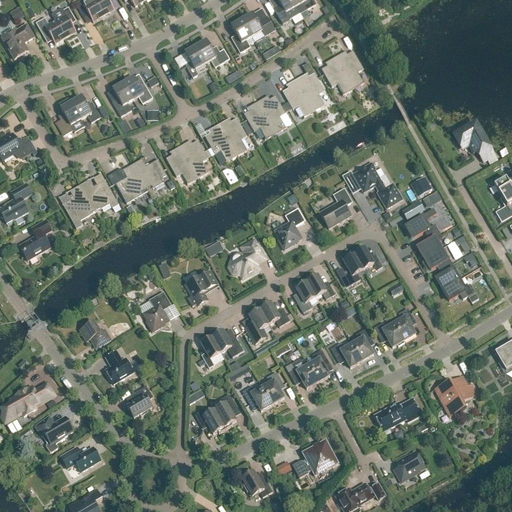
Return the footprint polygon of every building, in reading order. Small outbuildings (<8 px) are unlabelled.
[(85,0),(75,6),(85,23),(90,20),(93,25),(104,19),(93,2),(88,5),(85,0)] [(96,0),(93,2),(104,19),(114,13),(108,2),(112,0),(96,0)] [(145,3),(143,0),(122,0),(124,2),(127,0),(129,0),(135,10),(145,3)] [(299,15),(290,0),(276,0),(282,9),(275,13),(282,26),(294,20),(294,19),(299,15)] [(290,0),(299,15),(305,12),(306,13),(316,7),(312,0),(290,0)] [(15,24),(24,19),(19,10),(10,16),(15,24)] [(62,11),(51,17),(55,24),(65,41),(76,35),(70,25),(75,22),(68,10),(63,13),(62,11)] [(264,39),(273,34),(265,20),(260,23),(260,24),(261,23),(262,25),(258,27),(252,16),(240,23),(250,41),(261,34),(264,39)] [(55,47),(65,41),(55,24),(49,27),(45,20),(36,26),(44,40),(49,37),(55,47)] [(245,44),(250,41),(240,23),(231,29),(238,40),(232,43),(240,56),(249,51),(245,44)] [(14,62),(29,54),(24,46),(35,40),(27,27),(17,33),(16,32),(2,41),(14,62)] [(288,48),(293,45),(291,40),(285,43),(288,48)] [(206,43),(195,49),(206,67),(211,64),(215,71),(229,62),(225,54),(221,57),(217,51),(212,54),(206,43)] [(268,62),(283,52),(279,47),(265,56),(268,62)] [(195,73),(206,67),(195,49),(185,55),(191,66),(186,69),(193,81),(198,77),(195,73)] [(354,91),(365,85),(364,84),(363,85),(357,75),(363,71),(353,54),(344,59),(343,55),(335,60),(354,91)] [(342,98),(354,91),(335,60),(328,64),(330,67),(321,72),(331,90),(337,86),(343,97),(342,97),(342,98)] [(315,114),(326,107),(324,107),(319,97),(324,94),(314,76),(306,81),(304,78),(296,82),(315,114)] [(152,89),(161,85),(158,78),(149,82),(152,89)] [(228,86),(233,83),(230,78),(225,81),(228,86)] [(133,80),(123,86),(133,103),(139,100),(143,107),(153,101),(145,88),(140,91),(133,80)] [(304,120),(315,114),(296,82),(289,86),(291,89),(282,94),(293,112),(298,109),(304,119),(303,120),(304,120)] [(212,96),(218,92),(214,85),(208,89),(212,96)] [(128,106),(133,103),(123,86),(112,92),(119,103),(113,106),(121,120),(132,113),(128,106)] [(276,136),(287,130),(287,129),(286,130),(280,120),(286,116),(275,98),(267,103),(265,100),(258,105),(276,136)] [(81,99),(71,105),(81,122),(87,119),(91,126),(100,120),(93,107),(88,110),(81,99)] [(81,122),(71,105),(60,111),(67,122),(62,125),(68,136),(78,130),(76,126),(81,122)] [(265,143),(276,136),(258,105),(250,109),(252,112),(243,117),(254,135),(260,131),(265,141),(264,142),(265,143)] [(101,110),(105,119),(109,117),(105,108),(101,110)] [(158,124),(158,113),(147,113),(147,123),(158,124)] [(237,159),(248,152),(247,153),(241,142),(247,139),(237,121),(228,126),(226,123),(219,127),(237,159)] [(252,136),(245,123),(243,124),(250,137),(252,136)] [(248,138),(250,137),(243,124),(241,126),(248,138)] [(479,158),(483,165),(487,163),(490,168),(498,163),(494,158),(490,151),(491,151),(475,125),(454,138),(460,149),(467,145),(473,156),(477,154),(479,158)] [(226,165),(237,159),(219,127),(212,131),(213,134),(205,139),(215,157),(221,154),(227,164),(226,165)] [(20,148),(13,138),(0,145),(0,159),(5,168),(2,162),(16,154),(23,161),(32,156),(33,158),(38,156),(36,153),(37,152),(32,143),(30,144),(30,142),(20,148)] [(198,181),(209,175),(209,174),(208,175),(202,164),(208,161),(198,143),(189,148),(187,145),(180,149),(198,181)] [(187,187),(198,181),(180,149),(173,153),(174,157),(166,161),(176,179),(182,176),(188,186),(187,187)] [(153,191),(163,185),(160,181),(166,178),(157,163),(158,163),(158,162),(146,169),(142,162),(132,167),(146,191),(151,188),(153,191)] [(380,202),(386,212),(402,203),(396,192),(394,193),(387,181),(381,184),(374,173),(375,172),(371,165),(365,169),(365,170),(353,178),(351,174),(342,179),(346,186),(355,181),(364,196),(375,189),(382,201),(380,202)] [(127,206),(142,197),(141,194),(146,191),(132,167),(122,173),(127,180),(115,187),(115,188),(116,187),(127,206)] [(235,171),(241,181),(246,178),(240,168),(235,171)] [(511,190),(506,180),(494,187),(502,201),(500,202),(511,220),(511,219),(511,190)] [(418,200),(428,194),(421,181),(411,187),(418,200)] [(170,192),(175,190),(171,182),(166,185),(170,192)] [(101,212),(111,206),(113,211),(119,208),(105,184),(106,184),(106,183),(94,190),(89,183),(80,188),(93,212),(99,209),(101,212)] [(22,203),(32,197),(26,187),(11,195),(15,203),(0,211),(0,218),(1,220),(3,221),(7,226),(14,222),(14,223),(28,215),(22,203)] [(80,224),(90,218),(88,215),(93,212),(80,188),(70,194),(74,201),(62,208),(63,208),(77,232),(82,229),(80,224)] [(345,209),(352,205),(344,191),(333,198),(337,206),(319,216),(328,232),(351,219),(345,209)] [(437,194),(430,198),(435,206),(441,203),(437,194)] [(387,220),(402,212),(399,207),(385,215),(387,220)] [(298,211),(285,219),(289,226),(283,229),(279,223),(272,228),(275,234),(274,234),(279,243),(284,253),(298,245),(297,244),(302,241),(295,230),(305,224),(298,211)] [(429,231),(424,224),(436,217),(433,211),(418,220),(420,222),(406,230),(413,241),(424,234),(427,239),(426,239),(426,240),(427,239),(430,244),(441,237),(438,233),(435,227),(429,231)] [(31,232),(36,239),(19,249),(28,264),(51,251),(43,238),(51,234),(45,224),(31,232)] [(456,241),(461,238),(457,230),(452,233),(456,241)] [(441,252),(436,244),(443,241),(441,237),(430,244),(418,251),(424,261),(441,252)] [(229,270),(233,276),(238,277),(240,277),(243,282),(252,277),(250,275),(255,272),(256,267),(260,265),(258,261),(263,258),(254,243),(241,251),(244,256),(243,260),(237,264),(234,263),(232,264),(230,265),(229,270)] [(208,257),(214,254),(211,249),(205,252),(208,257)] [(365,251),(354,257),(363,273),(370,285),(386,276),(376,259),(371,262),(365,251)] [(441,252),(424,261),(431,272),(438,268),(441,273),(440,274),(441,274),(452,267),(449,261),(447,262),(441,252)] [(342,271),(336,274),(344,287),(349,285),(351,288),(360,283),(356,277),(363,273),(354,257),(343,264),(348,272),(344,275),(342,271)] [(469,272),(477,267),(472,258),(464,263),(469,272)] [(436,282),(443,293),(459,283),(453,273),(455,272),(452,267),(441,274),(444,278),(436,282)] [(162,282),(172,278),(170,271),(160,274),(162,282)] [(151,284),(157,281),(154,275),(148,278),(151,284)] [(197,307),(198,309),(207,303),(203,296),(207,293),(208,295),(219,289),(210,275),(200,280),(200,279),(185,288),(192,299),(187,301),(192,310),(197,307)] [(318,279),(307,285),(316,300),(326,294),(330,300),(335,297),(329,287),(324,289),(318,279)] [(443,293),(449,303),(454,300),(457,305),(468,299),(474,295),(470,287),(463,291),(459,283),(443,293)] [(309,304),(316,300),(307,285),(296,291),(302,302),(297,305),(303,316),(313,310),(309,304)] [(394,288),(398,296),(403,293),(399,285),(398,286),(394,288)] [(172,308),(164,294),(149,303),(149,304),(139,310),(143,317),(147,324),(146,325),(152,335),(161,331),(160,329),(169,324),(163,313),(172,308)] [(471,306),(478,302),(475,296),(468,300),(471,306)] [(271,306),(260,312),(269,328),(276,324),(279,330),(290,324),(284,313),(277,317),(271,306)] [(354,309),(349,312),(352,318),(358,315),(354,309)] [(401,322),(394,326),(404,344),(415,337),(410,327),(415,324),(407,311),(398,317),(401,322)] [(262,332),(269,328),(260,312),(249,318),(256,329),(247,334),(255,347),(263,342),(262,340),(266,338),(262,332)] [(80,333),(87,344),(91,342),(96,351),(111,343),(105,333),(100,336),(94,325),(80,333)] [(404,344),(394,326),(386,331),(383,325),(374,331),(381,344),(387,341),(392,351),(397,348),(398,350),(404,346),(403,344),(404,344)] [(359,342),(352,347),(362,364),(373,358),(368,348),(373,345),(365,332),(356,337),(359,342)] [(223,334),(212,340),(221,356),(228,352),(233,360),(243,354),(236,341),(229,345),(223,334)] [(210,362),(221,356),(212,340),(201,347),(208,358),(203,360),(204,362),(206,366),(209,371),(214,368),(210,362)] [(506,373),(511,369),(511,344),(495,355),(506,373)] [(362,364),(352,347),(344,351),(341,346),(331,352),(338,365),(345,361),(350,371),(362,364)] [(257,360),(263,357),(258,347),(252,351),(257,360)] [(277,360),(291,352),(287,347),(273,355),(277,360)] [(315,364),(308,368),(318,386),(330,379),(324,369),(329,366),(322,353),(312,358),(315,364)] [(122,363),(117,354),(106,360),(111,370),(105,373),(114,387),(134,375),(126,361),(122,363)] [(251,364),(257,361),(253,355),(247,358),(251,364)] [(318,386),(308,368),(304,361),(300,363),(299,362),(285,370),(295,386),(301,382),(307,392),(318,386)] [(248,367),(241,371),(245,377),(251,373),(248,367)] [(233,375),(227,379),(230,385),(236,382),(233,375)] [(270,386),(262,390),(273,408),(284,401),(278,391),(284,388),(276,375),(267,381),(270,386)] [(456,392),(452,385),(451,383),(435,392),(450,420),(466,411),(463,405),(473,400),(467,389),(466,386),(456,392)] [(7,422),(18,416),(22,417),(24,420),(36,412),(34,409),(53,398),(47,387),(33,395),(29,394),(27,391),(16,398),(17,399),(12,402),(13,405),(1,411),(7,422)] [(141,420),(148,416),(147,414),(152,411),(148,403),(153,400),(146,389),(133,396),(137,403),(127,409),(134,421),(140,418),(141,420)] [(273,408),(262,390),(255,394),(252,389),(243,395),(250,408),(255,405),(261,414),(273,408)] [(222,408),(214,413),(226,432),(233,428),(232,426),(236,423),(230,414),(237,410),(229,397),(219,403),(222,408)] [(54,402),(47,406),(50,412),(57,408),(54,402)] [(401,410),(398,405),(374,418),(383,434),(384,434),(382,430),(388,427),(390,430),(391,430),(397,427),(398,425),(406,421),(407,424),(421,417),(412,402),(413,404),(401,410)] [(226,432),(214,413),(207,417),(204,412),(195,417),(202,430),(207,427),(213,437),(218,434),(219,436),(226,432)] [(65,420),(58,425),(55,427),(49,419),(35,429),(42,439),(43,437),(49,446),(47,448),(46,449),(50,455),(52,455),(57,451),(58,449),(56,447),(66,441),(65,439),(74,434),(65,420)] [(428,431),(425,424),(415,429),(418,435),(428,431)] [(19,446),(33,436),(29,430),(15,440),(19,446)] [(397,444),(405,440),(401,432),(393,436),(397,444)] [(319,447),(319,446),(313,449),(314,450),(303,456),(306,463),(302,465),(301,464),(292,469),(299,482),(308,477),(308,476),(312,474),(315,479),(321,476),(321,477),(327,474),(326,473),(338,467),(326,444),(319,447)] [(77,450),(61,460),(67,471),(76,466),(81,475),(101,464),(93,450),(81,457),(77,450)] [(401,485),(407,482),(406,480),(424,470),(416,456),(405,462),(404,460),(396,465),(400,471),(394,474),(401,485)] [(287,464),(276,470),(280,478),(291,472),(287,464)] [(254,474),(242,481),(245,487),(243,488),(247,496),(249,494),(252,500),(260,495),(263,500),(272,495),(265,482),(260,485),(254,474)] [(386,499),(378,486),(371,490),(378,503),(386,499)] [(359,508),(373,500),(365,487),(351,495),(349,491),(336,499),(342,511),(359,511),(360,510),(359,508)] [(86,501),(70,510),(70,511),(97,511),(95,507),(103,503),(96,492),(85,499),(86,501)]
